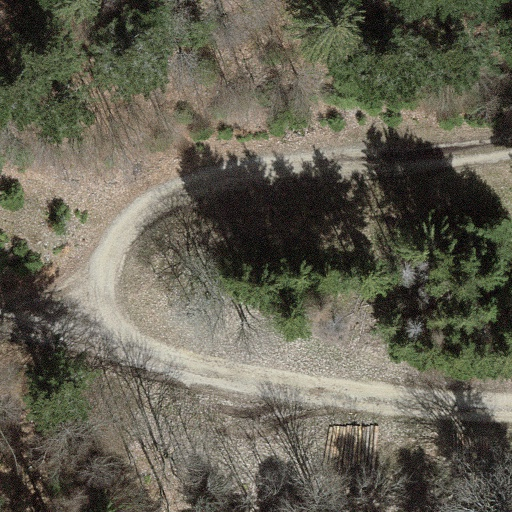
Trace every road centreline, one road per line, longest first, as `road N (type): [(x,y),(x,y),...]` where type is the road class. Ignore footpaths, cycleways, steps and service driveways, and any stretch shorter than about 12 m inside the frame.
road 1 (track): [(511,358),(223,275),(104,262),(124,207),(176,147),(338,103),(511,118)]
road 2 (track): [(0,267),(104,262),(103,285),(122,313),(190,330),(511,365)]
